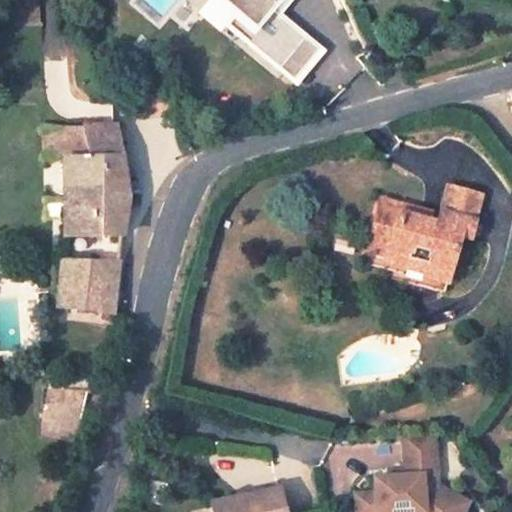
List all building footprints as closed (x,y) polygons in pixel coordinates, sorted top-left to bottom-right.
[(299,90),(327,55),(277,19),(289,0),(213,0),(212,2),(234,21),(224,33),(299,90)] [(172,88),(140,93),(144,120),(176,115),(172,88)] [(60,124),(62,158),(83,157),(83,124),(60,124)] [(83,157),(62,158),(64,231),(120,231),(124,194),(119,164),(111,125),(83,124),(83,157)] [(432,205),(467,214),(473,186),(438,178),(432,205)] [(375,197),(373,205),(389,209),(391,201),(375,197)] [(389,209),(373,205),(366,234),(383,238),(379,249),(378,255),(402,261),(404,255),(419,258),(417,265),(444,271),(455,230),(463,232),(467,214),(432,205),(429,217),(421,215),(412,214),(413,207),(391,201),(389,209)] [(423,209),(413,207),(412,214),(421,215),(423,209)] [(383,238),(366,234),(363,245),(379,249),(383,238)] [(118,260),(63,256),(60,304),(113,313),(118,260)] [(43,387),(37,435),(76,439),(81,391),(43,387)] [(439,432),(402,435),(405,476),(375,478),(377,494),(356,496),(356,511),(463,511),(444,496),(439,432)] [(347,487),(363,487),(362,470),(368,470),(367,446),(331,447),(333,477),(347,477),(347,487)] [(209,511),(282,511),(279,493),(208,506),(209,511)]
